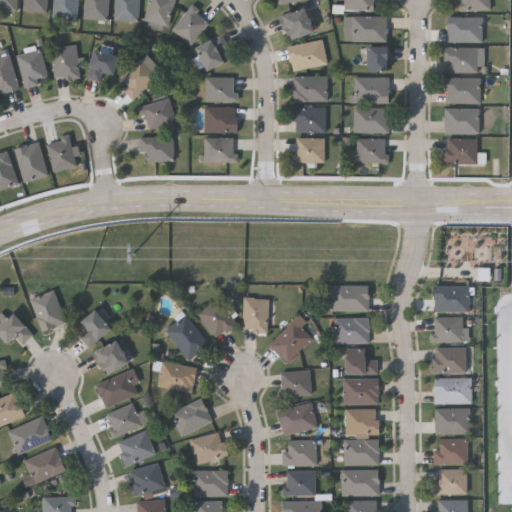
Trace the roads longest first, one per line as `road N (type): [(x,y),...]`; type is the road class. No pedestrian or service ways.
road 1 (secondary): [(0,241),(114,207),(511,215)]
road 2 (secondary): [(511,193),(108,193),(0,224)]
road 3 (residential): [(419,194),(407,288),(410,511)]
road 4 (residential): [(232,0),(264,81),(269,210)]
road 5 (residential): [(419,194),(420,0)]
road 6 (residential): [(0,128),(53,111),(84,114),(100,136),(111,208)]
road 7 (residential): [(108,511),(100,464),(47,368)]
road 8 (residential): [(256,511),(255,413),(244,386)]
